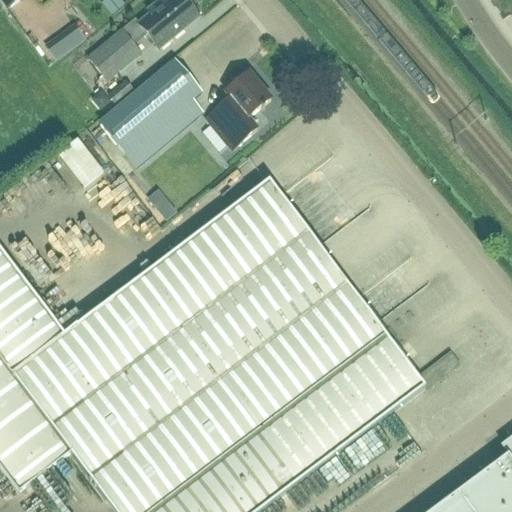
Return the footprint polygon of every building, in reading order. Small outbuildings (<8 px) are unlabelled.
[(0,0),(0,4),(2,7),(7,14),(23,2),(21,0),(0,0)] [(164,0),(147,14),(150,18),(139,27),(135,23),(88,62),(106,85),(140,57),(129,44),(143,33),(159,53),(185,31),(183,29),(196,18),(187,7),(189,3),(185,0),(164,0)] [(59,41),(45,52),(55,65),(69,55),(59,41)] [(136,172),(154,156),(201,116),(191,104),(200,97),(174,66),(118,113),(99,128),(136,172)] [(264,112),(263,110),(270,104),(249,78),(225,97),(230,103),(215,116),(204,123),(231,155),(259,134),(249,122),(261,112),(262,114),(264,112)] [(125,84),(107,100),(115,109),(133,93),(125,84)] [(84,191),(103,176),(77,144),(58,159),(84,191)] [(0,471),(19,496),(71,457),(112,511),(264,511),(424,392),(267,187),(63,340),(0,255),(0,471)] [(148,203),(165,224),(176,216),(173,212),(181,205),(171,193),(162,200),(158,195),(148,203)] [(143,229),(133,214),(114,225),(124,241),(143,229)] [(400,281),(423,276),(418,254),(389,262),(392,273),(383,275),(388,296),(403,292),(400,281)] [(361,307),(378,296),(372,287),(355,297),(361,307)] [(511,511),(511,466),(508,461),(438,511),(511,511)]
